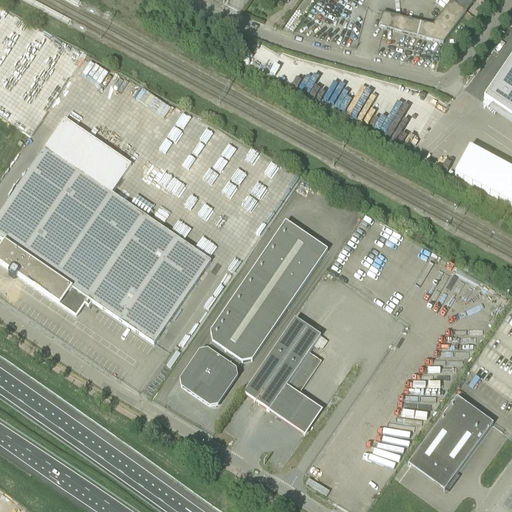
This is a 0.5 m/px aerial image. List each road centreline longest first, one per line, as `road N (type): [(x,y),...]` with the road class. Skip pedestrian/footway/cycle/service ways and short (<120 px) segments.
road 1 (unclassified): [(317,511),(0,312)]
road 2 (unclassified): [(443,82),(290,45),(187,0)]
road 3 (motorway): [(178,511),(0,386)]
road 4 (trunk): [(0,431),(120,511)]
